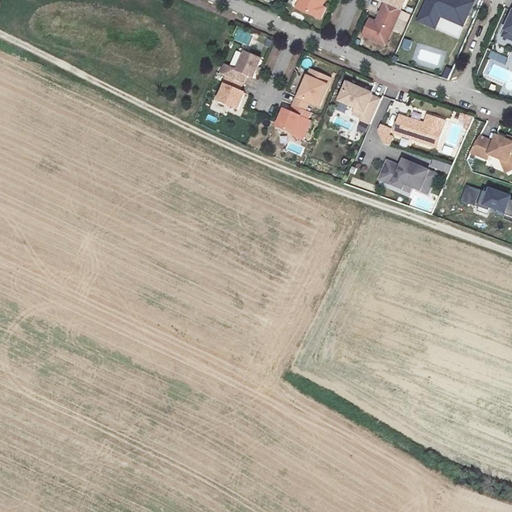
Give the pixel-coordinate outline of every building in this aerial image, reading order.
[(328,0),(297,0),(294,7),(320,19),(328,0)] [(408,0),(377,0),(360,38),(385,49),(408,0)] [(425,0),(417,20),(438,29),(443,18),(465,27),(476,1),(475,0),(425,0)] [(511,14),(502,39),(511,42),(511,14)] [(271,48),(275,41),(261,34),(258,41),(271,48)] [(408,50),(411,41),(404,39),(402,48),(408,50)] [(264,58),(246,51),(238,70),(225,64),(221,73),(228,75),(216,101),(241,112),(248,94),(243,92),(249,76),(255,79),(264,58)] [(334,78),(312,68),(292,112),(283,109),(275,128),(305,141),(316,116),(307,112),(311,103),(321,108),(334,78)] [(357,88),(347,84),(340,102),(357,109),(365,112),(363,118),(362,120),(371,124),(381,100),(372,96),(372,94),(363,90),(357,88)] [(385,115),(391,100),(383,97),(377,112),(385,115)] [(354,115),(363,118),(365,112),(357,109),(354,115)] [(446,120),(429,114),(426,122),(425,125),(408,120),(409,117),(401,114),(395,131),(437,146),(446,120)] [(426,122),(409,117),(408,120),(425,125),(426,122)] [(391,130),(381,127),(379,132),(385,145),(390,146),(393,138),(389,137),(391,130)] [(511,140),(498,134),(495,141),(482,135),(473,153),(486,163),(489,157),(498,160),(505,175),(511,172),(511,140)] [(401,168),(387,163),(380,182),(404,190),(406,185),(413,187),(422,191),(429,171),(419,167),(412,165),(404,162),(401,168)] [(436,174),(429,171),(422,191),(429,193),(436,174)] [(411,193),(413,187),(406,185),(404,190),(411,193)] [(462,200),(476,206),(481,190),(468,185),(462,200)] [(476,206),(479,207),(485,191),(481,190),(476,206)] [(511,198),(491,190),(490,193),(485,191),(479,207),(490,211),(492,207),(506,213),(505,215),(511,217),(511,200),(511,198)]
